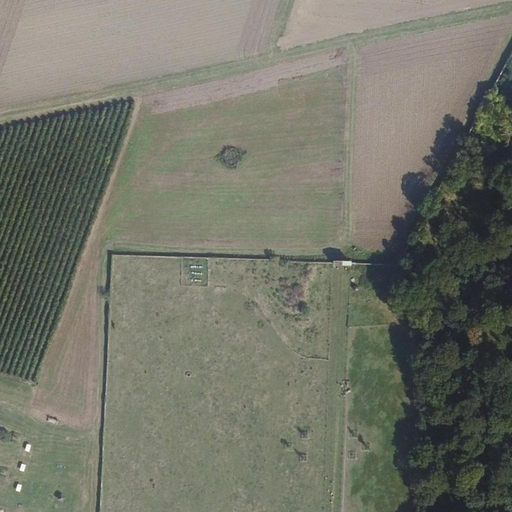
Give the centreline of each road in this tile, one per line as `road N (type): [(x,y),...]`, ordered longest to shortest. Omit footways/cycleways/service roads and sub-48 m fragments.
road 1 (track): [(333,511),(345,41),(0,109)]
road 2 (track): [(506,0),(345,41)]
